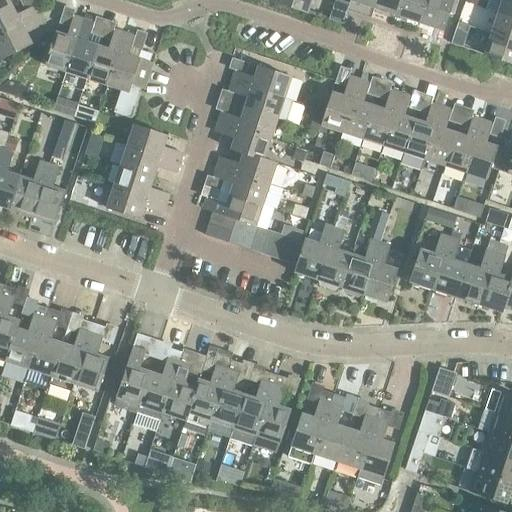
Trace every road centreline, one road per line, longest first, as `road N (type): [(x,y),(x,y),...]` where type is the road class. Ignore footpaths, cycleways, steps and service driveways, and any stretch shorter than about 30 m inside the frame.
road 1 (residential): [(511,93),(473,91),(219,4),(158,18),(95,0)]
road 2 (residential): [(511,346),(339,345),(156,293)]
road 3 (residential): [(217,66),(197,126),(199,161),(156,293)]
road 4 (residential): [(156,293),(0,242)]
